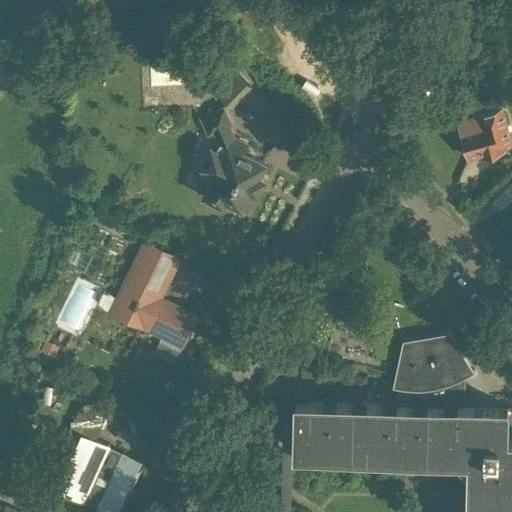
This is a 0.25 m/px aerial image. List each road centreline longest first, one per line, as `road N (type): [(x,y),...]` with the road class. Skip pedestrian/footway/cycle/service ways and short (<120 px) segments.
road 1 (track): [(0,47),(264,3),(345,92),(370,105)]
road 2 (residential): [(193,511),(265,316),(350,145)]
road 3 (residential): [(511,322),(394,171),(350,145)]
road 4 (residential): [(350,145),(375,87),(385,0)]
